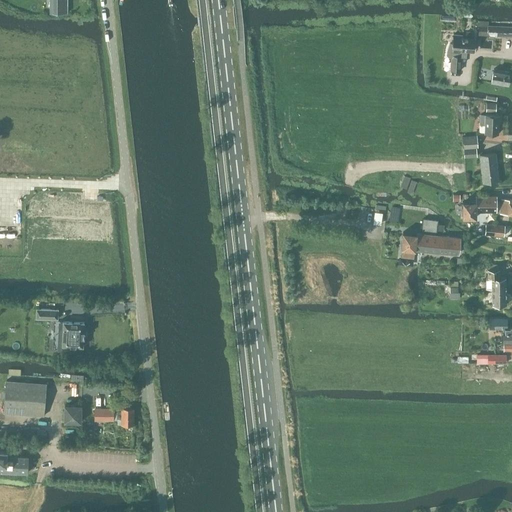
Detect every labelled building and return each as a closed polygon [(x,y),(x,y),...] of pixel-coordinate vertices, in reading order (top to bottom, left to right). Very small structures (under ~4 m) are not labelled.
[(53,0),(53,14),(67,14),(67,0),(53,0)] [(511,27),(487,26),(487,27),(478,27),(477,39),(487,39),(487,36),(511,36),(511,27)] [(447,50),(446,55),(448,56),(452,57),(451,70),(461,70),(462,57),(466,57),(467,50),(474,51),(475,39),(462,38),(462,35),(453,34),(453,43),(449,43),(447,50)] [(508,86),(510,72),(494,69),(491,83),(508,86)] [(496,111),(496,104),(486,103),(486,111),(496,111)] [(499,118),(499,115),(485,114),(485,115),(481,115),(480,119),(485,120),(485,133),(498,134),(498,123),(497,123),(498,118),(499,118)] [(464,148),(464,158),(477,157),(476,147),(464,148)] [(499,181),(495,153),(479,155),(480,166),(470,167),(472,181),(481,180),(482,183),(499,181)] [(496,196),(475,196),(475,202),(462,202),(462,218),(476,218),(476,212),(496,212),(496,196)] [(511,214),(511,199),(502,199),(500,213),(511,214)] [(375,211),(374,222),(382,223),(383,212),(375,211)] [(436,232),(438,220),(423,219),(422,230),(436,232)] [(485,224),(484,235),(493,236),(494,226),(485,224)] [(503,237),(504,227),(494,226),(493,236),(503,237)] [(458,254),(460,238),(403,232),(401,257),(413,259),(415,250),(458,254)] [(488,278),(486,278),(486,289),(492,291),(506,291),(506,277),(500,277),(500,269),(488,270),(488,278)] [(458,287),(450,287),(450,298),(460,298),(460,292),(458,292),(458,287)] [(506,291),(492,291),(492,305),(506,304),(506,291)] [(36,308),(36,318),(58,319),(58,309),(36,308)] [(511,326),(507,327),(506,320),(490,320),(490,327),(504,327),(504,332),(503,332),(503,342),(511,342),(511,326)] [(59,322),(58,332),(63,332),(62,346),(83,347),(84,322),(63,321),(63,322),(59,322)] [(506,355),(477,355),(477,364),(488,364),(488,363),(506,363),(506,355)] [(5,398),(4,413),(44,416),(45,401),(46,384),(6,381),(5,398)] [(81,405),(65,405),(64,421),(81,422),(81,405)] [(121,407),(121,411),(116,411),(116,418),(121,418),(121,424),(133,424),(133,407),(121,407)] [(112,420),(112,408),(95,408),(94,420),(112,420)] [(77,434),(63,434),(63,442),(77,442),(77,434)] [(27,457),(6,456),(7,450),(0,449),(0,471),(27,473),(27,457)]
